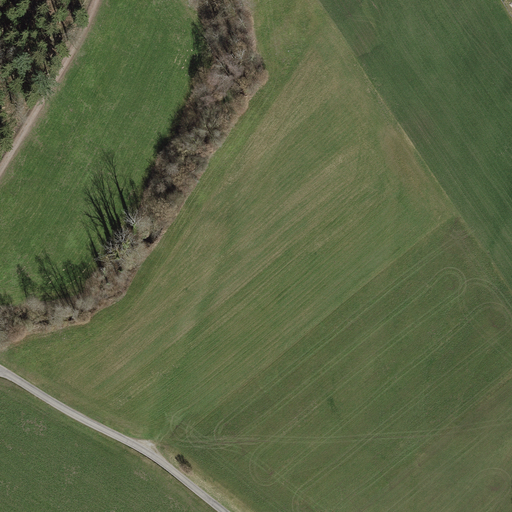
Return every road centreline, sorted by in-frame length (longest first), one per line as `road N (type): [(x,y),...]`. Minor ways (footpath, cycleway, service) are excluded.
road 1 (residential): [(223,511),(155,457),(0,371)]
road 2 (track): [(0,171),(96,0)]
